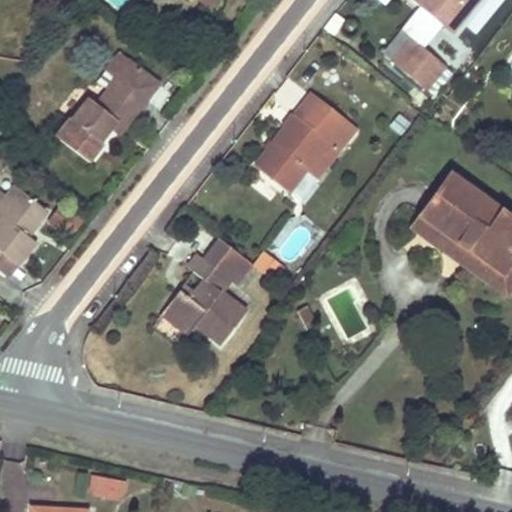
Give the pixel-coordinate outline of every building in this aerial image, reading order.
[(204,0),(202,4),(196,0),(182,0),(211,22),(222,9),(210,0),(204,0)] [(196,0),(202,4),(204,0),(210,0),(222,9),(229,0),(196,0)] [(413,0),(441,22),(458,2),(469,10),(477,0),(413,0)] [(469,10),(458,2),(441,22),(453,31),(454,31),(469,10)] [(413,38),(403,31),(383,56),(393,63),(413,38)] [(413,38),(393,63),(429,89),(449,64),(413,38)] [(97,115),(87,108),(54,152),(84,176),(110,142),(119,149),(147,112),(128,98),(141,81),(123,66),(108,86),(115,92),(97,115)] [(160,96),(141,81),(128,98),(147,112),(160,96)] [(314,91),(256,162),(287,188),(305,166),(326,140),(342,153),(360,130),(314,91)] [(342,153),(326,140),(305,166),(321,179),(342,153)] [(501,274),(511,259),(511,218),(451,174),(420,215),(501,274)] [(49,222),(19,201),(1,224),(0,225),(0,227),(4,231),(0,235),(0,276),(13,285),(19,277),(37,253),(30,249),(49,222)] [(505,295),(511,284),(511,259),(501,274),(420,215),(412,228),(505,295)] [(248,265),(216,240),(202,259),(194,253),(185,265),(201,277),(185,295),(175,288),(158,307),(185,328),(189,322),(215,342),(242,310),(215,290),(226,276),(234,283),(248,265)] [(185,328),(158,307),(154,313),(180,333),(185,328)] [(110,479),(95,475),(92,485),(107,489),(110,479)]
